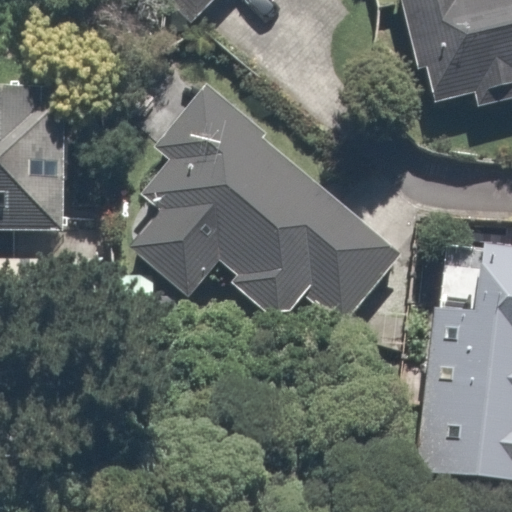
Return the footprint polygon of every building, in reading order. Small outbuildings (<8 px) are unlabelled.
[(226,0),(147,0),(192,39),(226,0)] [(511,0),(382,0),(416,114),(457,102),(463,122),(511,107),(511,0)] [(198,86),(141,155),(147,160),(116,197),(144,221),(120,251),(188,307),(212,277),(274,328),(306,289),(336,314),(392,247),(198,86)] [(0,240),(55,242),(59,99),(0,97),(0,240)] [(511,482),(511,261),(427,254),(408,484),(511,493),(511,482)] [(77,264),(0,260),(0,341),(74,345),(77,264)]
